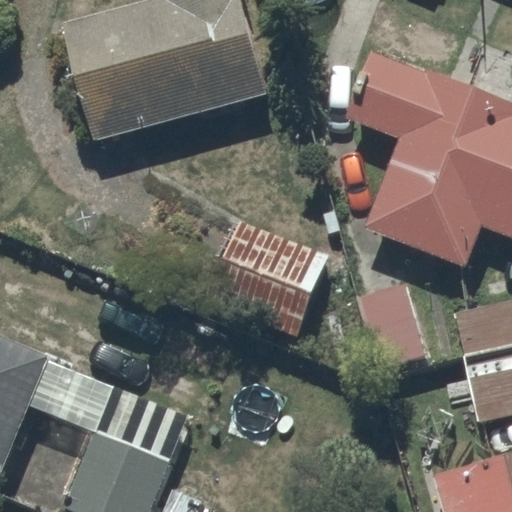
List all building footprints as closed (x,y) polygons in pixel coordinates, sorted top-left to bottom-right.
[(164,0),(166,4),(69,30),(101,149),(277,103),(250,0),(164,0)] [(511,113),(379,61),(354,125),(407,146),(371,236),(470,275),(488,231),(511,240),(511,113)] [(341,259),(240,222),(209,305),(310,342),(341,259)] [(435,361),(412,289),(367,303),(390,375),(435,361)] [(511,306),(462,317),(471,361),(511,352),(511,306)] [(0,480),(5,482),(53,364),(0,342),(0,480)] [(511,352),(471,361),(484,426),(511,419),(511,352)] [(161,511),(178,469),(100,437),(71,510),(74,511),(161,511)] [(511,511),(511,461),(439,482),(447,511),(511,511)]
